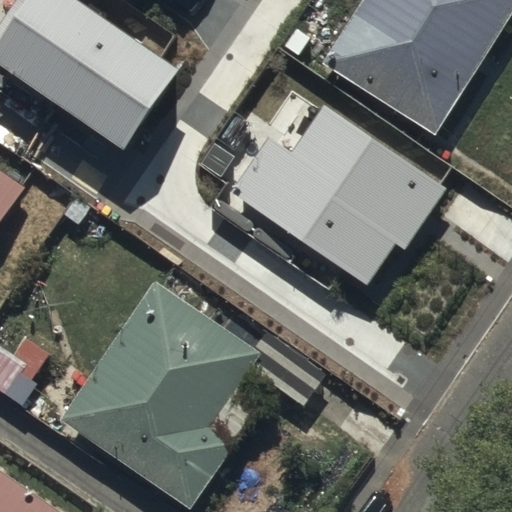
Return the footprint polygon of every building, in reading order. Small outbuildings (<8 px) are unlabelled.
[(177,70),(74,0),(31,0),(0,46),(0,65),(123,149),(177,70)] [(313,0),(264,0),(261,7),(299,27),(313,0)] [(511,0),(366,0),(328,59),(440,133),(511,22),(511,0)] [(447,190),(324,105),(290,155),(267,139),(232,190),(367,283),(395,243),(405,250),(447,190)] [(0,234),(31,187),(0,166),(0,234)] [(263,358),(158,284),(64,418),(195,509),(241,444),(215,426),(263,358)] [(0,511),(64,511),(0,468),(0,511)]
